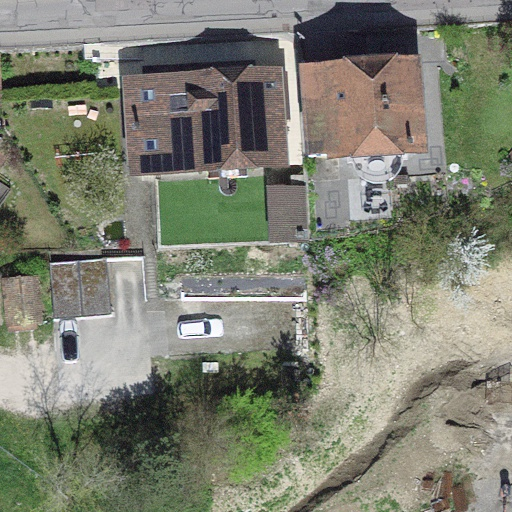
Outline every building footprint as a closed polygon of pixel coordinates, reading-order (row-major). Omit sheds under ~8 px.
[(416,152),(410,69),(347,72),(346,61),(302,63),(308,158),(416,152)] [(129,87),(135,172),(279,164),(277,121),(289,121),(287,96),(275,97),(272,64),(160,71),(160,85),(129,87)] [(276,241),(307,240),(305,191),(274,192),(276,241)] [(54,321),(111,316),(106,259),(49,263),(54,321)] [(7,324),(41,321),(36,278),(3,282),(7,324)]
